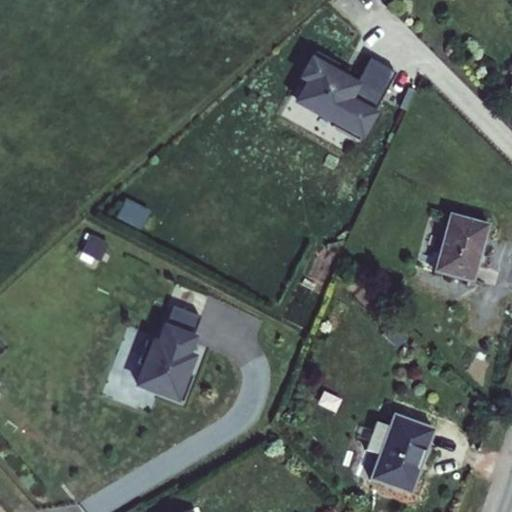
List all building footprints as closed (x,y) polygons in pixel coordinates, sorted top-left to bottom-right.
[(356,83),(334,71),(339,62),(317,49),(302,75),(309,79),(298,99),(335,120),(333,124),(359,139),(397,71),(371,56),(356,83)] [(126,197),(118,216),(144,227),(152,208),(126,197)] [(476,277),(490,219),(451,210),(438,268),(476,277)] [(306,291),(300,305),(297,304),(293,315),(310,322),(320,296),(306,291)] [(176,301),(161,339),(150,335),(141,358),(147,360),(140,380),(184,397),(194,371),(192,370),(194,365),(186,362),(190,351),(188,350),(203,312),(176,301)] [(422,487),(442,423),(403,410),(400,418),(386,414),(377,443),(391,447),(383,473),(422,487)]
